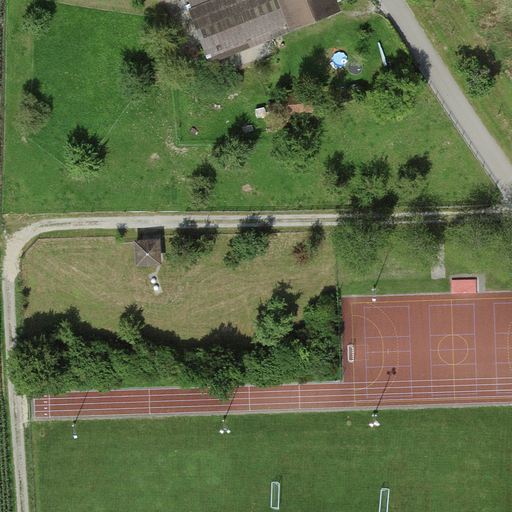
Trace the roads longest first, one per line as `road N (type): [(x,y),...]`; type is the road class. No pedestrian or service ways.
road 1 (track): [(25,511),(9,293),(13,253),(44,231),(511,219)]
road 2 (residential): [(511,182),(397,0)]
